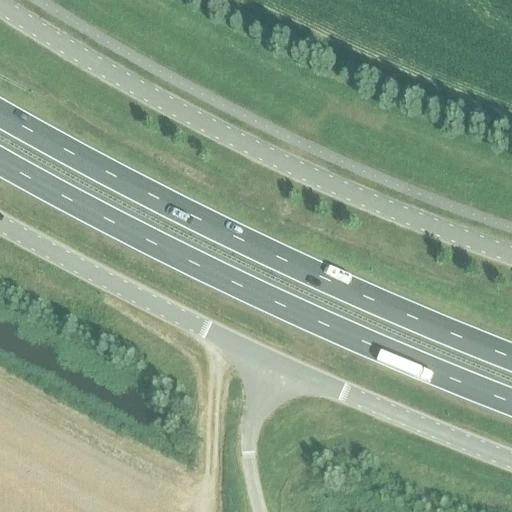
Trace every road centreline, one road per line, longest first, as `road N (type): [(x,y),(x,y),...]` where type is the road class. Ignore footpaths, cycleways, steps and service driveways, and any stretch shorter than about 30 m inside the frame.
road 1 (unclassified): [(511,249),(297,173),(0,7)]
road 2 (trunk): [(511,357),(221,231),(0,114)]
road 3 (trunk): [(0,162),(194,265),(511,403)]
road 4 (tertiary): [(0,222),(276,366),(511,458)]
road 5 (track): [(258,511),(248,435),(276,366)]
